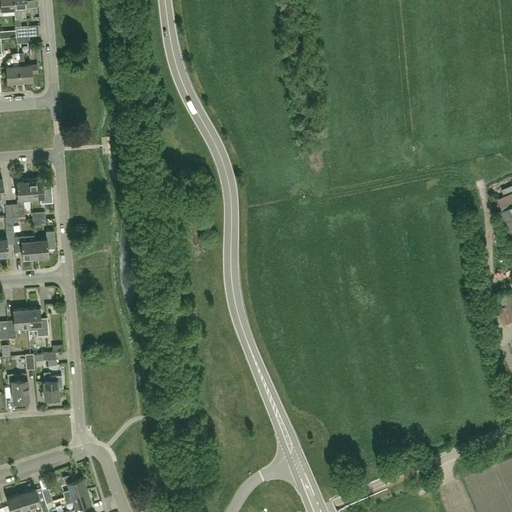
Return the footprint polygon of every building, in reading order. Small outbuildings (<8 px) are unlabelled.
[(2,8),(14,7),(13,0),(0,0),(0,9),(2,10),(2,8)] [(13,0),(14,7),(15,18),(21,18),(20,6),(27,6),(26,0),(13,0)] [(16,37),(29,35),(28,25),(16,27),(16,37)] [(30,43),(23,45),(27,60),(34,58),(30,43)] [(20,80),(18,52),(13,53),(13,57),(9,57),(6,61),(7,81),(20,80)] [(18,52),(20,80),(33,79),(32,72),(38,71),(38,63),(32,64),(32,63),(25,64),(24,52),(18,52)] [(24,198),(31,198),(29,178),(23,179),(24,181),(17,181),(18,198),(17,198),(17,203),(11,204),(12,216),(19,215),(19,219),(25,218),(24,198)] [(29,178),(31,198),(44,197),(42,179),(36,180),(36,178),(29,178)] [(511,192),(499,195),(501,205),(511,202),(511,192)] [(511,205),(496,212),(511,249),(511,205)] [(0,257),(2,258),(1,255),(8,255),(6,231),(0,232),(1,238),(0,237),(0,257)] [(36,259),(34,239),(34,235),(14,236),(15,243),(15,251),(22,250),(23,258),(29,257),(30,259),(36,259)] [(42,258),(42,256),(48,256),(47,238),(34,239),(36,259),(42,258)] [(511,291),(497,298),(500,307),(498,308),(503,324),(511,320),(511,291)] [(39,307),(26,308),(28,325),(28,330),(36,329),(37,335),(49,334),(47,316),(40,317),(39,307)] [(14,319),(7,320),(9,338),(16,337),(15,326),(28,325),(26,308),(13,309),(14,319)] [(0,338),(9,338),(7,320),(0,320),(0,338)] [(35,368),(34,360),(33,354),(33,353),(25,353),(26,369),(35,368)] [(63,387),(62,375),(50,376),(50,372),(43,372),(44,380),(43,380),(45,398),(59,397),(59,387),(63,387)] [(15,373),(8,374),(8,383),(12,382),(13,400),(30,399),(28,379),(27,379),(27,373),(20,373),(21,379),(15,380),(15,373)] [(83,477),(76,479),(74,473),(63,476),(65,483),(67,483),(69,489),(62,491),(64,497),(87,490),(83,477)] [(36,488),(22,492),(27,507),(35,505),(37,511),(40,510),(40,511),(49,511),(47,505),(42,506),(36,488)] [(48,488),(42,490),(47,502),(53,500),(48,488)] [(91,502),(87,490),(64,497),(66,503),(72,501),(74,507),(91,502)] [(12,511),(18,511),(18,510),(27,507),(22,492),(7,497),(12,511)]
